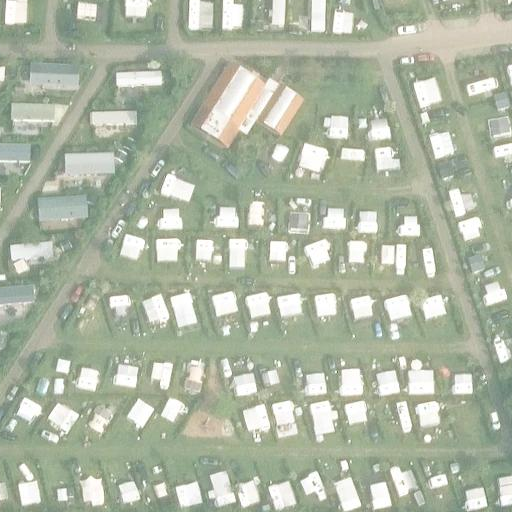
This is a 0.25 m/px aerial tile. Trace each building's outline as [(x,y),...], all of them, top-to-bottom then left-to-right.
[(156,0),(127,0),(128,10),(131,10),(131,15),(141,15),(141,10),(156,10),(156,0)] [(246,32),(247,0),(236,0),(235,31),(246,32)] [(283,26),(283,0),(271,0),(271,25),(283,26)] [(324,32),(323,0),(310,0),(310,32),(324,32)] [(364,33),(358,0),(345,0),(352,35),(364,33)] [(106,14),(106,2),(71,1),(71,13),(106,14)] [(269,81),(265,89),(228,66),(189,128),(225,151),(237,132),(245,138),(255,123),(280,139),(303,103),(269,81)] [(74,84),(75,70),(34,68),(34,83),(74,84)] [(160,86),(160,73),(115,75),(115,88),(160,86)] [(51,121),(51,107),(15,107),(15,120),(51,121)] [(135,126),(135,114),(91,115),(91,127),(135,126)] [(0,159),(25,160),(26,146),(0,145),(0,159)] [(36,217),(79,216),(79,202),(35,203),(36,217)] [(10,262),(52,258),(51,244),(9,248),(10,262)] [(0,304),(22,302),(20,288),(0,290),(0,304)]
